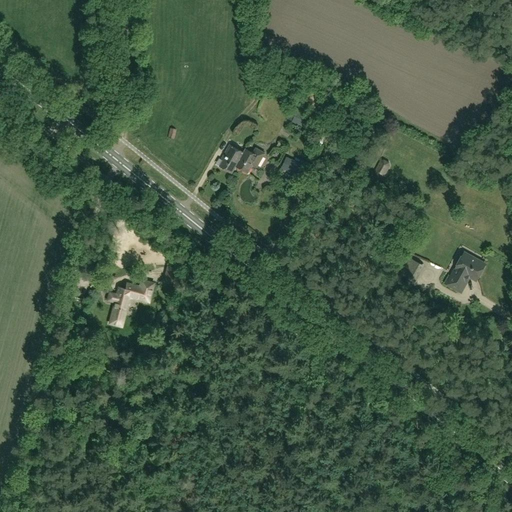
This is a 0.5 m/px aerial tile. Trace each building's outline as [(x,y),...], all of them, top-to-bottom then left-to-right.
[(309,117),(298,112),(294,122),(304,127),(309,117)] [(174,139),(176,130),(170,128),(168,138),(174,139)] [(244,153),(230,145),(221,160),(223,161),(219,166),(232,174),(237,167),(236,167),(244,153)] [(246,149),(244,153),(236,167),(237,167),(248,174),(253,165),(257,168),(265,154),(257,149),(254,154),(246,149)] [(288,159),(283,169),(301,177),(306,166),(288,159)] [(385,176),(390,166),(390,163),(384,160),(380,161),(374,171),(375,175),(381,178),(385,176)] [(454,270),(446,284),(462,293),(470,279),(476,282),(486,264),(465,252),(455,270),(454,270)] [(399,274),(404,277),(415,283),(425,266),(411,258),(409,257),(399,274)] [(177,276),(179,268),(167,265),(165,273),(177,276)] [(128,284),(127,290),(118,288),(116,295),(110,294),(108,300),(114,302),(110,315),(108,323),(120,326),(123,327),(129,305),(133,303),(134,298),(140,300),(147,302),(148,298),(152,283),(140,280),(139,287),(128,284)]
